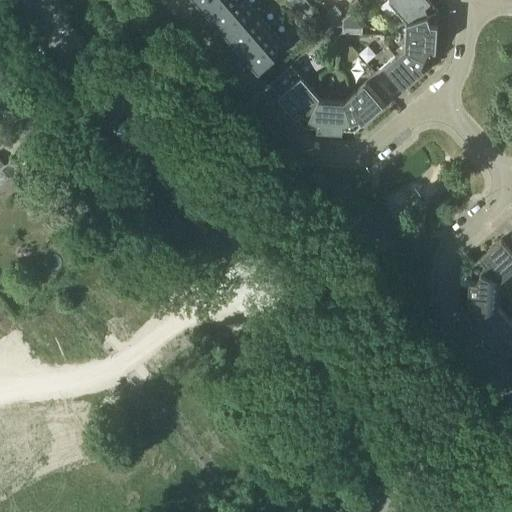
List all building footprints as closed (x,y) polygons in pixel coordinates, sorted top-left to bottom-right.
[(205,0),(201,4),(210,13),(212,11),(218,18),(238,0),(205,0)] [(230,36),(256,13),(244,0),(238,0),(218,18),(224,25),(221,27),(230,36)] [(306,0),(304,0),(296,7),(302,14),(312,6),(306,0)] [(388,0),(398,11),(407,21),(434,12),(432,10),(431,8),(428,3),(430,1),(429,0),(388,0)] [(332,20),(341,12),(335,5),(326,13),(332,20)] [(407,21),(405,46),(430,59),(431,57),(431,55),(431,54),(433,49),(436,49),(438,23),(435,23),(434,18),(434,15),(434,13),(434,12),(407,21)] [(256,13),(230,36),(238,46),(240,44),(246,50),(270,30),(256,13)] [(343,26),(362,27),(350,13),(343,20),(343,26)] [(334,36),(334,32),(331,29),(324,35),(330,42),(333,40),(332,48),(337,48),(338,37),(334,36)] [(270,30),(246,50),(252,57),(250,60),(259,70),(285,47),(270,30)] [(405,46),(375,73),(382,81),(393,94),(394,94),(404,88),(425,69),(424,67),(427,63),(429,61),(430,60),(430,59),(405,46)] [(307,122),(307,123),(319,97),(291,64),(269,83),(279,95),(278,96),(296,118),(299,116),(303,119),(304,121),(307,122)] [(347,96),(344,99),(353,126),(356,124),(358,123),(362,120),(364,122),(386,104),(393,94),(382,81),(375,73),(347,96)] [(310,123),(312,123),(317,125),(317,128),(342,130),(343,127),(348,126),(351,126),(353,126),(344,99),(319,97),(307,123),(310,123)] [(27,147),(17,155),(23,162),(33,154),(29,149),(27,147)] [(511,270),(511,252),(501,239),(480,258),(481,260),(478,264),(475,268),(500,281),(511,270)] [(498,306),(500,281),(475,268),(474,273),(472,278),(469,278),(467,304),(470,304),(471,309),(471,315),(498,306)] [(89,292),(69,309),(104,348),(124,331),(89,292)] [(505,356),(511,349),(511,321),(498,306),(471,315),(474,319),(477,324),(475,326),(493,347),(495,345),(505,356)] [(145,326),(107,362),(125,381),(163,345),(145,326)] [(60,349),(56,353),(61,358),(62,357),(91,386),(92,386),(102,376),(106,380),(114,373),(81,341),(84,339),(77,332),(73,336),(78,340),(65,354),(60,349)] [(172,355),(134,391),(152,410),(190,374),(172,355)] [(43,366),(39,370),(44,375),(45,374),(74,403),(75,403),(85,393),(90,397),(97,390),(92,386),(91,386),(62,357),(61,358),(48,371),(43,366)] [(212,368),(160,414),(194,453),(245,407),(212,368)] [(26,383),(22,387),(27,392),(28,391),(57,421),(58,420),(68,410),(73,414),(80,407),(75,403),(74,403),(45,374),(44,375),(31,388),(26,383)] [(9,400),(5,404),(40,438),(51,427),(55,432),(63,424),(58,420),(57,421),(28,391),(27,392),(14,405),(9,400)] [(149,408),(131,426),(164,459),(182,441),(149,408)] [(235,423),(197,459),(215,478),(253,442),(235,423)] [(90,467),(89,468),(119,498),(118,499),(121,502),(140,484),(107,451),(90,467)] [(143,458),(133,467),(143,477),(152,467),(143,458)] [(86,464),(68,482),(97,511),(104,511),(118,499),(119,498),(89,468),(90,467),(86,464)] [(152,467),(143,477),(152,486),(162,477),(152,467)] [(56,511),(47,503),(38,511),(56,511)]
